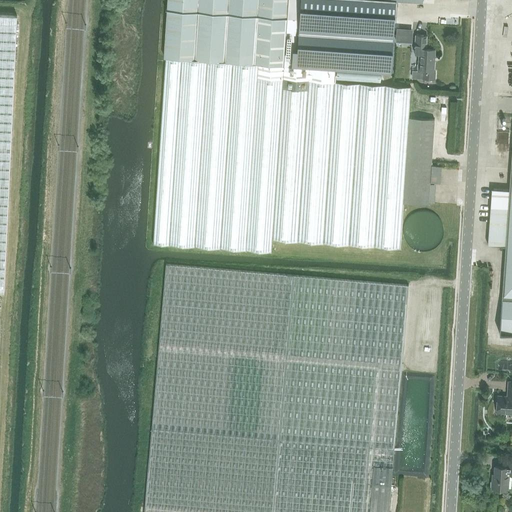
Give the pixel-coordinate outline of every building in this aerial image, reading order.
[(165,65),(153,244),(236,249),(272,252),(273,240),(332,244),(378,247),(394,248),(400,248),(403,203),(428,205),(429,203),(431,165),(434,119),(409,117),(411,87),(386,85),(334,82),(335,70),(387,73),(391,74),(393,48),(394,34),(395,0),(411,0),(423,1),(422,0),(168,0),(167,24),(165,59),(166,59),(165,65)] [(0,291),(4,291),(16,17),(0,16),(0,291)] [(434,71),(435,50),(426,49),(427,36),(416,35),(415,54),(419,54),(418,70),(423,70),(422,79),(435,80),(435,71),(434,71)] [(489,213),(486,245),(504,246),(499,334),(511,334),(511,127),(508,191),(490,189),(489,213)] [(441,231),(441,230),(441,227),(440,223),(438,220),(436,217),(433,215),(430,213),(426,212),(423,211),(420,211),(416,212),(412,214),(409,216),(406,219),(404,223),(403,226),(402,230),(403,234),(404,237),(405,240),(408,244),(410,246),(414,248),(417,249),(421,250),(424,250),(429,249),(432,247),(435,244),(438,241),(439,238),(441,234),(441,231)] [(165,265),(143,511),(388,511),(414,291),(165,265)] [(498,396),(497,412),(510,413),(511,409),(511,408),(511,381),(509,382),(508,397),(498,396)] [(511,474),(511,459),(507,459),(507,467),(495,466),(494,479),(492,478),(492,488),(508,489),(509,474),(511,474)]
